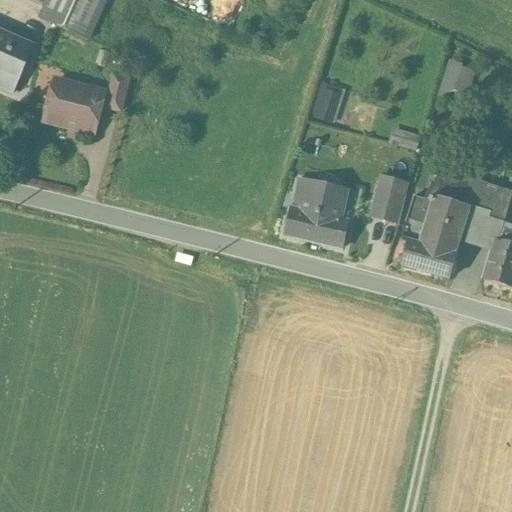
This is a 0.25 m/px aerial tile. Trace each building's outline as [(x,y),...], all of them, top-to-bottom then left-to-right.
[(48,0),(46,5),(39,19),(89,41),(106,0),(48,0)] [(32,51),(0,36),(0,73),(1,74),(0,76),(0,89),(12,95),(32,51)] [(439,91),(469,102),(480,71),(450,60),(439,91)] [(114,77),(106,109),(121,113),(129,81),(114,77)] [(104,95),(55,83),(45,122),(94,134),(104,95)] [(325,88),(315,123),(331,127),(341,93),(325,88)] [(420,138),(393,130),(389,144),(417,152),(420,138)] [(473,190),(436,179),(428,202),(413,197),(400,243),(407,246),(402,267),(450,280),(456,258),(454,257),(459,243),(492,253),(495,241),(496,241),(501,224),(489,220),(492,213),(480,210),(488,186),(473,181),(473,183),(475,184),(473,190)] [(347,192),(298,181),(298,182),(307,184),(301,213),(291,211),(285,236),(343,250),(348,224),(340,223),(347,192)] [(499,189),(488,186),(480,210),(492,213),(499,189)] [(511,198),(511,192),(499,189),(492,213),(489,220),(501,224),(504,225),(511,198)] [(403,201),(378,194),(371,219),(396,226),(403,201)] [(511,245),(496,241),(495,241),(492,253),(484,281),(511,289),(511,245)]
